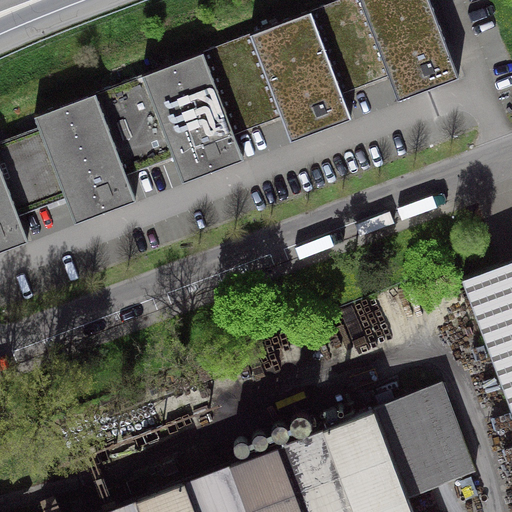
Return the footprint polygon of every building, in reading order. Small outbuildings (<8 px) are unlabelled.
[(363,0),(322,0),(312,4),(344,90),(392,73),(363,0)] [(432,0),(363,0),(392,73),(400,93),(460,71),(432,0)] [(312,4),(251,26),(283,113),(291,135),(352,113),(344,90),(312,4)] [(251,26),(204,45),(235,131),(283,113),(251,26)] [(204,45),(143,67),(174,152),(184,178),(245,155),(235,131),(204,45)] [(143,67),(95,86),(127,170),(174,152),(143,67)] [(95,86),(34,109),(39,122),(66,192),(75,216),(136,194),(127,170),(95,86)] [(39,122),(0,135),(0,162),(18,211),(66,192),(39,122)] [(0,162),(0,247),(28,237),(18,211),(0,162)] [(511,253),(445,279),(511,454),(511,253)] [(409,511),(371,410),(98,511),(409,511)]
